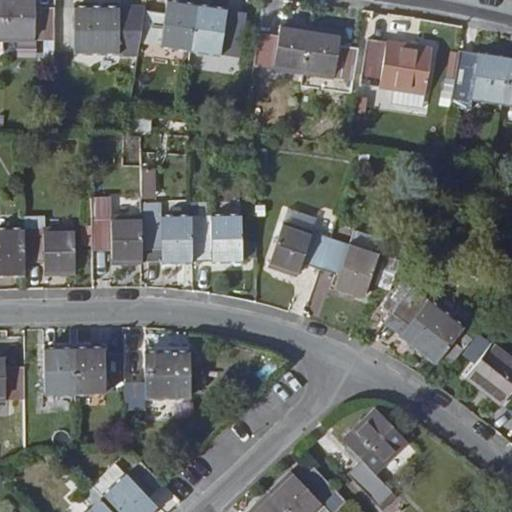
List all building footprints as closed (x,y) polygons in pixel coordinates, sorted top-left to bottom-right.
[(0,0),(0,31),(46,31),(46,11),(46,0),(0,0)] [(46,31),(46,44),(132,43),(133,34),(138,1),(138,0),(66,0),(66,11),(46,11),(46,31)] [(182,41),(188,0),(158,0),(158,4),(138,1),(133,34),(182,41)] [(232,49),(239,4),(209,0),(188,0),(182,41),(232,49)] [(251,23),(246,55),(296,63),(303,19),(274,14),(272,26),(251,23)] [(330,35),(332,23),(303,19),(296,63),(345,70),(350,38),(330,35)] [(424,40),(360,31),(354,74),(387,79),(416,84),(417,84),(424,40)] [(495,94),(502,49),(452,41),(443,97),(463,100),(465,89),(495,94)] [(511,50),(502,49),(495,94),(511,96),(511,50)] [(385,95),(414,99),(416,84),(387,79),(385,95)] [(311,210),(283,200),(279,214),(307,223),(311,210)] [(187,220),(188,253),(238,251),(237,207),(207,208),(208,219),(187,220)] [(159,242),(159,253),(188,253),(187,220),(187,208),(136,210),(138,242),(159,242)] [(86,211),(87,243),(109,242),(109,255),(138,254),(138,242),(136,210),(86,211)] [(317,260),(326,230),(307,223),(279,214),(265,255),(294,266),(298,254),(317,260)] [(72,265),(70,220),(19,222),(20,254),(41,254),(42,266),(72,265)] [(0,266),(20,266),(20,254),(19,222),(0,222),(0,266)] [(349,223),(345,236),(373,246),(378,232),(349,223)] [(373,246),(345,236),(326,230),(317,260),(336,267),(332,278),(360,287),(373,246)] [(138,242),(138,254),(159,253),(159,242),(138,242)] [(409,278),(390,304),(405,316),(398,326),(433,353),(460,318),(409,278)] [(398,326),(405,316),(390,304),(382,314),(398,326)] [(511,374),(511,348),(490,331),(461,367),(497,393),(511,374)] [(101,384),(100,340),(71,341),(72,385),(101,384)] [(72,385),(71,341),(41,342),(42,385),(72,385)] [(185,343),(141,344),(142,388),(186,387),(185,343)] [(1,360),(1,347),(0,347),(0,391),(22,391),(21,359),(1,360)] [(376,498),(391,484),(372,464),(405,433),(374,401),(341,432),(360,452),(345,466),(376,498)] [(160,477),(137,453),(101,488),(123,511),(141,511),(154,501),(145,491),(160,477)] [(296,474),(289,466),(267,485),(292,511),(304,511),(335,483),(313,459),(296,474)] [(246,506),(251,511),(292,511),(267,485),(246,506)] [(122,511),(123,511),(101,488),(75,511),(122,511)]
